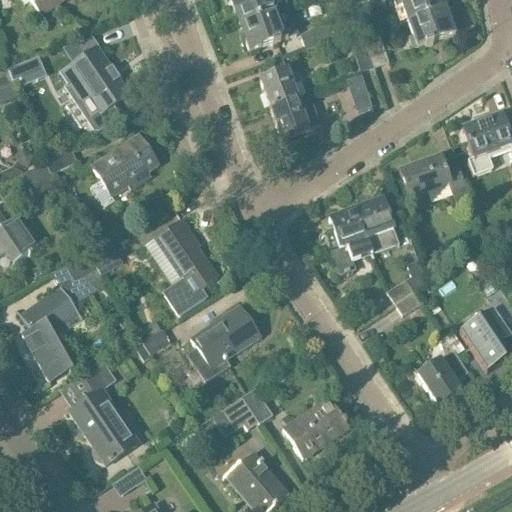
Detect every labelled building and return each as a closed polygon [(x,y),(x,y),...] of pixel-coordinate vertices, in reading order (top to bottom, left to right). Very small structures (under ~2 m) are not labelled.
[(25,0),(40,21),(42,21),(41,19),(55,9),(56,9),(57,8),(56,6),(64,0),(25,0)] [(238,28),(277,14),(288,10),(284,0),(228,0),(238,28)] [(376,0),(348,0),(352,9),(377,0),(376,0)] [(406,23),(406,24),(445,10),(440,0),(392,0),(396,10),(400,8),(406,23)] [(412,54),(423,50),(424,51),(432,48),(432,47),(455,38),(445,10),(406,24),(412,39),(407,41),(412,54)] [(287,43),(277,14),(238,28),(248,57),(287,43)] [(326,28),(300,38),(306,54),(332,44),(326,28)] [(365,49),(372,73),(386,69),(377,40),(363,45),(365,49)] [(359,77),(372,73),(365,49),(352,53),(359,77)] [(96,52),(69,71),(101,117),(128,98),(117,83),(118,83),(113,76),(96,52)] [(37,61),(8,73),(12,85),(42,73),(37,61)] [(0,94),(14,89),(12,85),(8,73),(0,75),(0,94)] [(287,73),(264,81),(264,80),(262,81),(263,82),(258,83),(269,113),(298,103),(287,73)] [(361,80),(348,84),(357,116),(371,112),(361,80)] [(280,144),(283,143),(284,145),(289,143),(288,141),(320,129),(309,99),(298,103),(269,113),(280,144)] [(511,150),(500,119),(461,133),(472,163),(467,164),(473,180),(492,173),(487,159),(511,150)] [(158,170),(137,140),(90,172),(100,186),(90,193),(104,213),(113,206),(111,202),(127,191),(130,195),(150,181),(147,177),(158,170)] [(33,158),(21,153),(17,162),(22,163),(20,168),(28,171),(33,158)] [(71,155),(45,167),(50,179),(76,166),(71,155)] [(439,161),(417,169),(416,165),(404,169),(406,173),(398,175),(409,203),(449,188),(458,212),(471,207),(458,171),(445,176),(439,161)] [(52,183),(50,179),(45,167),(21,179),(29,195),(52,183)] [(11,170),(0,176),(0,178),(10,184),(24,177),(11,170)] [(398,248),(393,234),(383,204),(355,214),(371,259),(398,248)] [(352,265),(371,259),(355,214),(328,223),(331,231),(322,234),(328,252),(323,255),(340,280),(355,274),(352,265)] [(0,217),(0,259),(5,257),(12,268),(38,250),(17,219),(6,226),(0,217)] [(200,293),(217,282),(193,248),(196,246),(181,225),(153,244),(183,285),(163,298),(178,320),(206,301),(200,293)] [(110,246),(88,258),(95,269),(117,257),(110,246)] [(97,273),(95,269),(88,258),(65,271),(74,286),(97,273)] [(410,280),(405,284),(413,296),(415,295),(426,288),(417,263),(405,267),(410,280)] [(413,296),(405,284),(386,297),(394,309),(395,309),(413,296)] [(488,300),(496,295),(492,289),(484,294),(488,300)] [(51,337),(66,327),(69,332),(82,323),(60,292),(19,320),(28,334),(20,338),(48,388),(72,374),(51,337)] [(422,308),(413,296),(395,309),(403,321),(422,308)] [(511,343),(510,342),(511,341),(511,340),(511,314),(506,305),(505,306),(499,296),(486,305),(492,315),(459,337),(486,377),(504,365),(496,353),(511,343)] [(239,311),(189,345),(210,375),(260,341),(239,311)] [(148,343),(161,335),(155,326),(143,334),(148,343)] [(150,361),(171,348),(162,334),(161,335),(148,343),(141,347),(150,361)] [(141,347),(140,347),(133,352),(143,366),(150,361),(141,347)] [(460,394),(454,385),(467,376),(453,355),(416,380),(437,410),(439,409),(440,410),(450,403),(449,402),(460,394)] [(83,382),(95,399),(116,385),(104,369),(83,382)] [(241,402),(257,428),(258,429),(272,420),(254,393),(241,402)] [(257,428),(241,402),(221,415),(235,436),(243,430),(247,435),(257,428)] [(111,439),(87,403),(69,416),(93,451),(91,456),(92,461),(95,465),(99,467),(104,468),(105,470),(138,448),(125,429),(111,439)] [(349,434),(345,429),(347,427),(344,423),(342,424),(328,404),(281,435),(302,465),(349,434)] [(252,457),(225,480),(252,511),(274,511),(289,500),(252,457)] [(138,472),(129,478),(137,489),(146,483),(138,472)]
